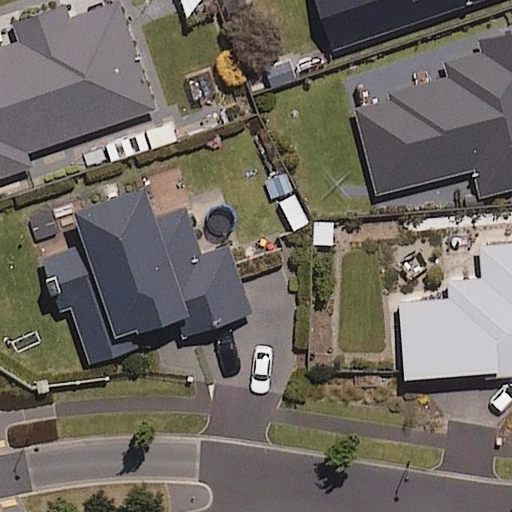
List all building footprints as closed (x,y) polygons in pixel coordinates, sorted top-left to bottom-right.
[(116,0),(71,15),(65,0),(56,0),(14,14),(21,34),(0,41),(0,171),(30,161),(25,147),(154,103),(118,0),(116,0)] [(315,0),(330,46),(478,0),(315,0)] [(511,26),(348,71),(380,189),(475,163),(482,192),(511,184),(511,26)] [(160,209),(149,172),(71,196),(83,234),(43,247),(62,308),(73,305),(89,358),(249,309),(228,241),(200,250),(185,201),(160,209)] [(511,238),(485,240),(487,278),(443,280),(444,291),(394,294),(398,372),(499,366),(499,371),(511,370),(511,238)]
